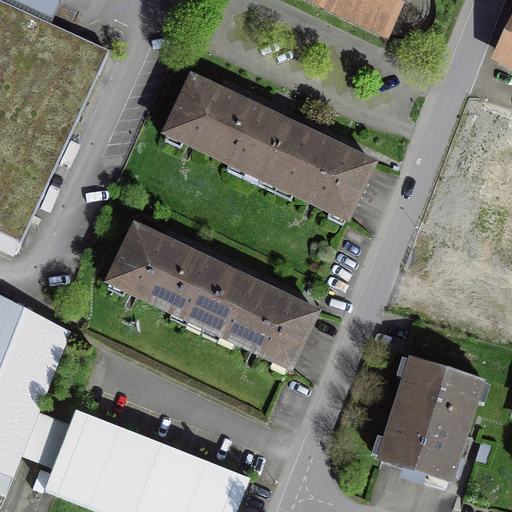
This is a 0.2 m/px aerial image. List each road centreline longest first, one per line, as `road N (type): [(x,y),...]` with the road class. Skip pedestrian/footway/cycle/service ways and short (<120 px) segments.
road 1 (residential): [(487,0),(295,500)]
road 2 (unknown): [(154,0),(45,274),(23,284),(0,277)]
